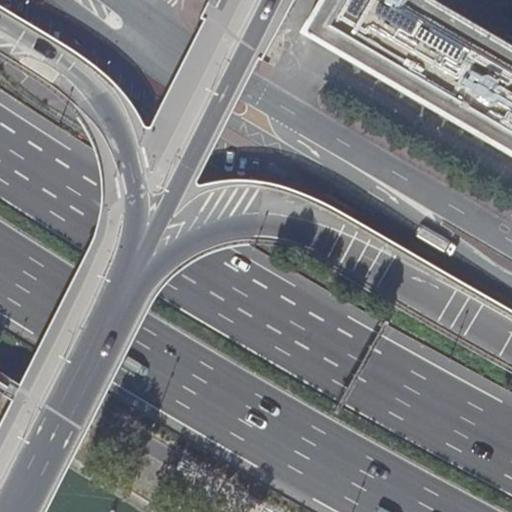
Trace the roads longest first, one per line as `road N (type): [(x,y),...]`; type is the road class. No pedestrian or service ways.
road 1 (motorway): [(511,451),(144,245),(0,151)]
road 2 (motorway): [(0,264),(420,511)]
road 3 (secondary): [(511,340),(350,249),(273,223),(216,230),(178,248),(113,302)]
road 4 (secondary): [(0,29),(101,88),(131,138),(141,196),(113,302)]
road 5 (secondary): [(266,0),(113,302)]
road 6 (secondary): [(128,46),(229,119),(398,213)]
road 7 (residential): [(0,352),(268,511)]
road 8 (secondary): [(511,242),(289,110)]
road 9 (secondary): [(113,302),(14,511)]
road 10 (secondary): [(289,110),(143,23)]
road 11 (secondary): [(289,110),(295,140),(376,187),(398,213)]
road 12 (secondary): [(398,213),(511,283)]
